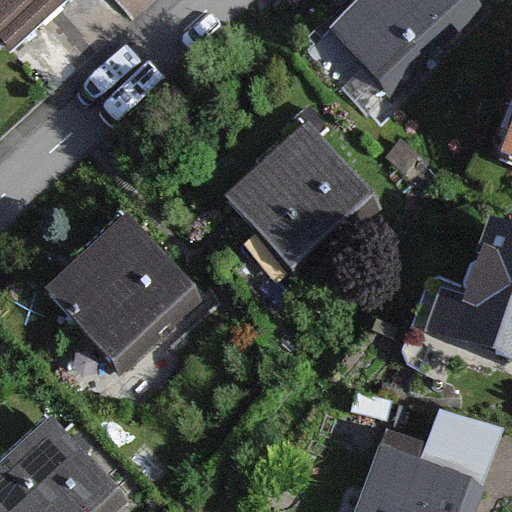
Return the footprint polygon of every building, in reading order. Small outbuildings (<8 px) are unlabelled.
[(0,0),(0,53),(61,2),(59,0),(0,0)] [(366,94),(466,6),(460,0),(365,0),(319,41),(366,94)] [(511,116),(490,175),(511,183),(511,116)] [(282,283),(365,208),(297,133),(213,207),(282,283)] [(106,372),(189,296),(122,225),(40,301),(106,372)] [(431,333),(511,362),(511,238),(492,231),(465,304),(444,297),(431,333)] [(0,511),(122,511),(134,502),(62,419),(0,472),(0,511)] [(477,500),(494,442),(432,423),(414,481),(477,500)] [(471,511),(474,506),(368,467),(350,511),(471,511)]
